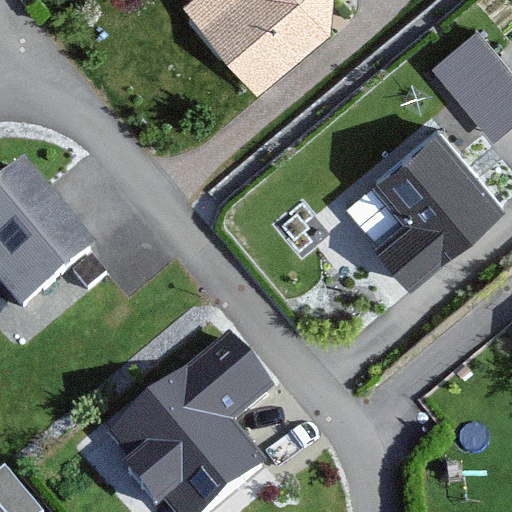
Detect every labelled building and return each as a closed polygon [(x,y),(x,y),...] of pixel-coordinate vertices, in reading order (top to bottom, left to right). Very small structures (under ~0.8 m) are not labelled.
[(199,0),(190,8),(264,102),(340,34),(343,0),(199,0)] [(435,59),(499,130),(511,117),(511,56),(479,20),(435,59)] [(500,215),(433,137),(375,187),(410,227),(377,255),(409,292),(500,215)] [(85,280),(110,259),(41,166),(0,195),(0,276),(39,328),(92,288),(85,280)] [(230,335),(110,430),(175,511),(214,511),(271,467),(231,416),(270,385),(230,335)] [(7,458),(0,463),(0,511),(38,511),(48,503),(7,458)]
